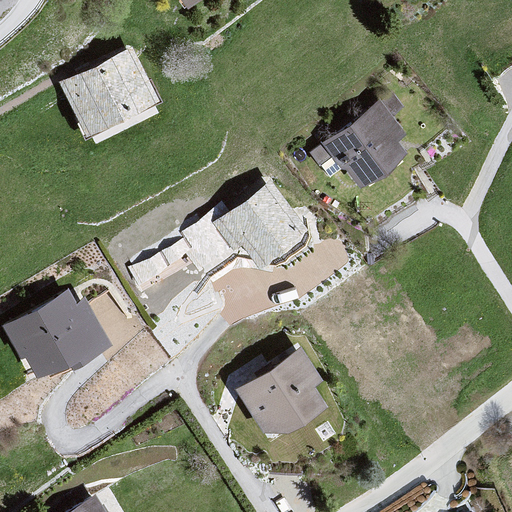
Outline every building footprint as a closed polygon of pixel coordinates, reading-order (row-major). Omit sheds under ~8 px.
[(175,0),(184,10),(197,0),(175,0)] [(133,49),(56,83),(84,136),(155,106),(133,49)] [(377,101),(315,149),(365,190),(403,149),(377,101)] [(264,183),(208,224),(258,271),(305,233),(264,183)] [(67,294),(0,325),(0,326),(37,378),(107,347),(67,294)] [(305,351),(234,397),(273,443),(333,404),(305,351)] [(104,511),(95,495),(63,511),(104,511)]
